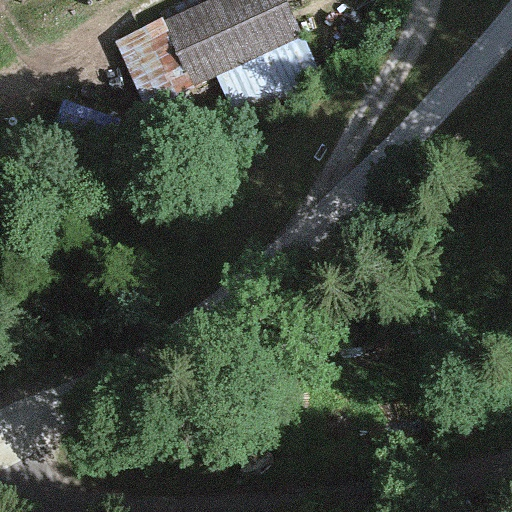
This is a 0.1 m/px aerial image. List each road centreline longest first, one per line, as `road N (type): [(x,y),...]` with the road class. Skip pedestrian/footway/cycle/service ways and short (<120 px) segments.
road 1 (unclassified): [(0,446),(262,314),(431,148),(511,35)]
road 2 (track): [(262,314),(370,106),(414,0)]
road 3 (unclassified): [(268,511),(454,487),(511,466)]
road 4 (unclassified): [(0,497),(143,511)]
